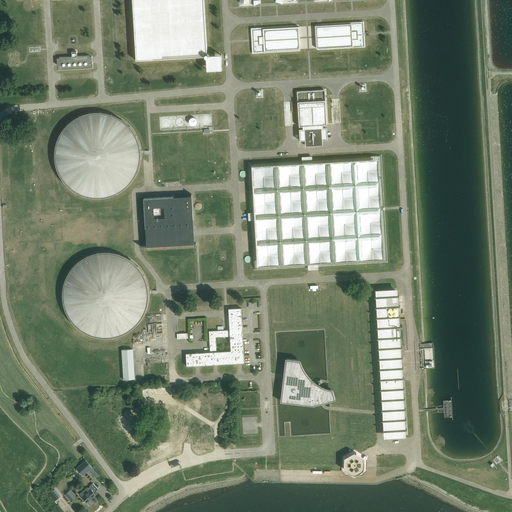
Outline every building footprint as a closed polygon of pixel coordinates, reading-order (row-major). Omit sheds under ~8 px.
[(204,0),(132,0),(136,61),(204,57),(204,56),(205,57),(205,58),(206,58),(207,71),(222,70),(222,69),(221,55),(209,55),(208,55),(208,54),(207,54),(206,54),(206,53),(207,53),(204,0)] [(363,22),(360,22),(317,25),(317,26),(315,26),(317,49),(318,48),(318,50),(365,47),(363,22)] [(299,50),(300,49),(299,27),(298,27),(297,26),(251,28),(252,53),(299,51),(299,50)] [(77,52),(75,52),(72,52),(72,57),(60,57),(60,59),(57,59),(58,71),(93,69),(92,57),(90,57),(90,56),(77,56),(77,52)] [(325,90),(297,92),(299,127),(303,126),(303,129),(299,129),(300,141),(305,140),(306,146),(322,145),(322,140),(328,139),(327,128),(323,128),(323,125),(327,125),(325,90)] [(55,153),(55,155),(55,157),(55,159),(55,161),(55,163),(56,164),(56,166),(57,168),(57,170),(58,171),(59,173),(59,175),(60,176),(61,178),(62,180),(63,181),(64,183),(66,184),(67,185),(68,187),(70,188),(71,189),(73,190),(74,191),(76,192),(77,193),(79,194),(81,195),(82,195),(84,196),(86,197),(88,197),(89,197),(91,198),(93,198),(95,198),(97,198),(99,198),(101,198),(102,198),(104,198),(106,197),(108,197),(110,197),(112,196),(113,195),(115,195),(117,194),(118,193),(120,192),(121,191),(123,190),(125,189),(126,188),(127,187),(129,185),(130,184),(131,183),(132,181),(133,180),(134,178),(135,176),(136,175),(137,173),(138,171),(138,170),(139,168),(140,166),(140,164),(140,163),(141,161),(141,159),(141,157),(141,155),(141,153),(141,151),(141,150),(140,148),(140,146),(140,144),(139,142),(138,141),(138,139),(137,137),(136,136),(135,134),(134,132),(133,131),(132,129),(131,128),(130,126),(129,125),(127,124),(126,122),(125,121),(123,120),(121,119),(120,118),(118,117),(117,116),(115,116),(113,115),(111,114),(110,114),(108,113),(106,113),(104,113),(102,112),(101,112),(99,112),(97,112),(95,112),(93,112),(91,113),(89,113),(88,113),(86,114),(84,114),(82,115),(81,116),(79,116),(77,117),(76,118),(74,119),(73,120),(71,121),(70,123),(68,124),(67,125),(66,126),(64,128),(63,129),(62,131),(61,132),(60,134),(59,136),(59,137),(58,139),(57,141),(57,142),(56,144),(56,146),(55,148),(55,150),(55,151),(55,153)] [(254,270),(388,263),(385,210),(385,208),(382,155),(248,163),(254,270)] [(192,194),(191,194),(191,196),(174,197),(144,198),(145,228),(146,228),(147,246),(141,246),(141,247),(196,244),(196,243),(194,243),(193,219),(192,194)] [(63,293),(63,295),(63,297),(63,299),(63,301),(63,302),(64,304),(64,306),(65,308),(65,310),(66,311),(67,313),(67,315),(68,316),(69,318),(70,319),(71,321),(72,322),(74,324),(75,325),(76,326),(78,328),(79,329),(81,330),(82,331),(84,332),(85,333),(87,334),(89,335),(90,335),(92,336),(94,336),(96,337),(97,337),(99,338),(101,338),(103,338),(105,338),(107,338),(109,338),(110,338),(112,338),(114,337),(116,337),(118,336),(119,336),(121,335),(123,335),(125,334),(126,333),(128,332),(129,331),(131,330),(132,329),(134,328),(135,326),(137,325),(138,324),(139,322),(140,321),(141,319),(142,318),(143,316),(144,315),(145,313),(146,311),(146,310),(147,308),(147,306),(148,304),(148,302),(149,301),(149,299),(149,297),(149,295),(149,293),(149,291),(149,289),(148,288),(148,286),(147,284),(147,282),(146,280),(146,279),(145,277),(144,275),(143,274),(142,272),(141,271),(140,269),(139,268),(138,266),(137,265),(135,264),(134,262),(132,261),(131,260),(129,259),(128,258),(126,257),(125,256),(123,255),(121,255),(119,254),(118,254),(116,253),(114,253),(112,252),(110,252),(109,252),(107,252),(105,252),(103,252),(101,252),(99,252),(97,253),(96,253),(94,254),(92,254),(90,255),(89,255),(87,256),(85,257),(84,258),(82,259),(81,260),(79,261),(78,262),(76,263),(75,265),(74,266),(72,268),(71,269),(70,271),(69,272),(68,274),(67,275),(67,277),(66,279),(65,280),(65,282),(64,284),(64,286),(63,288),(63,289),(63,291),(63,293)] [(403,388),(403,378),(404,378),(403,378),(402,368),(403,368),(403,367),(402,368),(402,358),(403,358),(403,357),(402,357),(401,347),(402,347),(401,347),(400,337),(402,337),(401,337),(400,337),(400,327),(401,327),(401,326),(400,326),(399,317),(400,317),(400,316),(399,316),(399,306),(400,306),(399,306),(398,296),(399,296),(399,295),(398,296),(398,289),(375,290),(376,297),(375,297),(376,297),(376,307),(375,307),(375,308),(376,308),(377,317),(376,317),(376,318),(377,318),(378,328),(376,328),(378,328),(378,338),(377,338),(377,339),(378,338),(379,348),(378,348),(378,349),(379,349),(379,359),(378,359),(379,359),(380,369),(379,369),(380,369),(380,379),(379,379),(379,380),(381,380),(381,389),(380,389),(380,390),(381,390),(382,400),(381,400),(382,400),(382,410),(381,410),(381,411),(382,410),(383,420),(382,420),(382,421),(383,421),(383,431),(382,431),(383,431),(384,438),(406,437),(406,430),(407,430),(407,429),(406,429),(405,419),(406,419),(405,419),(405,409),(406,409),(405,409),(404,399),(405,399),(405,398),(404,398),(403,389),(404,389),(404,388),(403,388)] [(187,366),(244,363),(241,308),(229,309),(230,330),(218,331),(209,331),(210,352),(186,354),(187,366)] [(133,349),(122,350),(124,380),(135,379),(133,349)] [(281,402),(309,405),(314,406),(336,400),(333,390),(332,391),(326,389),(321,387),(320,386),(317,384),(316,384),(312,380),(308,376),(304,371),(302,366),(299,360),(300,360),(286,358),(281,402)] [(142,396),(173,394),(173,393),(175,392),(175,388),(173,388),(173,387),(141,389),(142,396)] [(370,460),(372,459),(370,456),(369,457),(368,457),(367,458),(367,459),(358,454),(347,459),(347,471),(357,477),(368,471),(368,461),(369,461),(370,461),(370,460)] [(83,475),(92,467),(86,461),(77,468),(83,475)] [(87,503),(90,500),(96,495),(98,493),(96,491),(98,489),(93,483),(90,486),(88,488),(90,490),(82,497),(85,500),(87,503)] [(55,496),(57,493),(54,490),(49,494),(55,501),(58,499),(55,496)]
